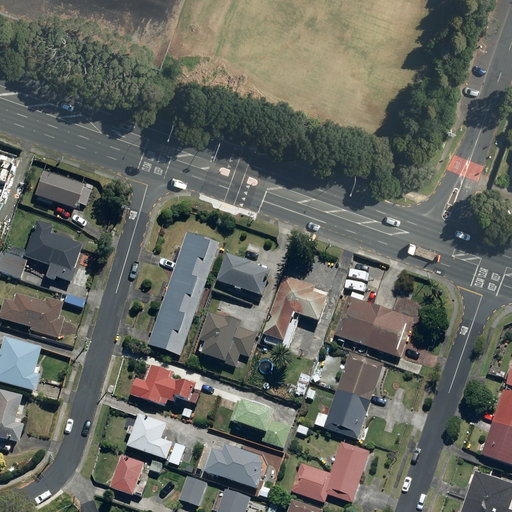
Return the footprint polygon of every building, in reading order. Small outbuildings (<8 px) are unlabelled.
[(52,204),(59,207),(55,218),(70,223),(74,211),(75,212),(84,187),(42,173),(33,198),(36,199),(35,202),(51,208),(52,204)] [(0,205),(0,189),(3,180),(0,178),(0,241),(4,229),(11,209),(0,205)] [(23,261),(48,269),(44,280),(55,284),(56,280),(70,284),(72,276),(84,239),(35,224),(23,261)] [(182,361),(220,247),(187,236),(148,349),(182,361)] [(2,255),(0,259),(0,274),(21,281),(27,263),(2,255)] [(254,306),(257,299),(264,302),(273,275),(266,272),(267,270),(226,256),(214,292),(254,306)] [(325,298),(327,292),(284,279),(265,344),(287,350),(296,319),(323,327),(331,300),(325,298)] [(12,304),(6,302),(1,322),(30,330),(29,333),(59,341),(60,337),(65,315),(61,314),(63,304),(39,298),(38,301),(15,295),(12,304)] [(417,321),(349,299),(335,339),(403,361),(417,321)] [(258,335),(239,329),(241,324),(210,315),(201,347),(206,348),(202,361),(228,368),(238,371),(241,359),(251,361),(258,335)] [(0,385),(34,397),(40,378),(34,376),(41,352),(4,340),(0,351),(0,385)] [(384,367),(350,355),(332,409),(324,431),(359,443),(384,367)] [(146,384),(138,382),(133,400),(167,409),(169,405),(174,406),(175,402),(198,408),(203,391),(172,382),(174,375),(150,369),(146,384)] [(0,451),(6,453),(9,444),(18,447),(29,411),(20,409),(22,399),(0,392),(0,451)] [(511,395),(505,393),(482,458),(511,468),(511,395)] [(254,404),(252,408),(238,403),(230,426),(266,439),(263,445),(284,452),(292,430),(275,423),(277,417),(266,413),(268,409),(254,404)] [(332,409),(323,407),(316,428),(324,431),(332,409)] [(175,447),(163,442),(168,427),(136,415),(128,437),(132,438),(128,450),(155,460),(150,472),(161,476),(166,464),(179,469),(186,451),(187,449),(176,445),(175,447)] [(302,467),(292,495),(326,506),(329,498),(353,506),(371,455),(342,445),(331,477),(302,467)] [(224,459),(212,454),(210,458),(202,456),(195,478),(206,482),(208,475),(256,492),(265,467),(263,460),(228,448),(224,459)] [(135,499),(135,496),(142,498),(149,475),(142,473),(144,467),(121,460),(111,492),(135,499)] [(509,511),(511,505),(511,485),(476,473),(461,511),(509,511)] [(208,485),(188,479),(180,503),(200,510),(208,485)] [(175,491),(168,485),(157,495),(163,502),(175,491)] [(215,511),(247,511),(252,501),(226,492),(225,493),(219,491),(212,511),(215,511)] [(321,511),(293,502),(289,511),(321,511)]
